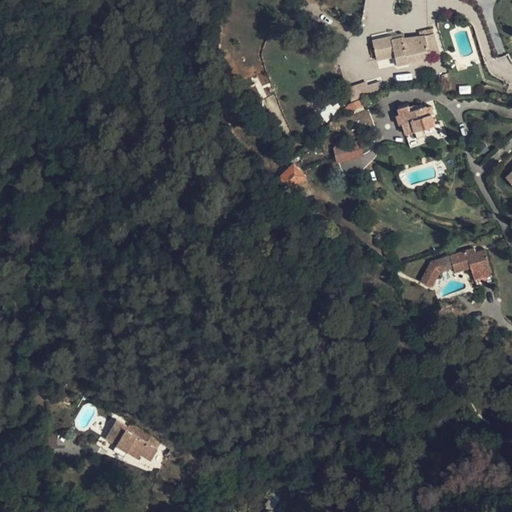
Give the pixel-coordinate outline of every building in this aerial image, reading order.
[(403,33),(372,39),(376,58),(395,54),(397,64),(408,62),(439,53),(433,34),(432,34),(431,30),(423,31),(424,36),(420,36),(404,38),(403,33)] [(254,83),(250,85),(247,88),(253,99),(260,96),(254,83)] [(411,110),(409,105),(398,108),(406,134),(415,131),(417,138),(425,136),(423,129),(436,125),(432,114),(435,113),(432,106),(427,107),(427,105),(411,110)] [(438,124),(423,129),(425,134),(439,130),(438,124)] [(337,164),(364,155),(359,138),(332,147),(337,164)] [(305,177),(293,165),(279,179),(291,191),(305,177)] [(432,262),(421,281),(432,287),(440,271),(454,267),(455,272),(471,267),(476,286),(495,281),(485,249),(475,253),(474,248),(450,256),(442,259),(432,262)] [(449,250),(440,253),(442,259),(450,256),(449,250)] [(117,444),(139,459),(143,454),(152,460),(157,451),(125,431),(117,444)]
